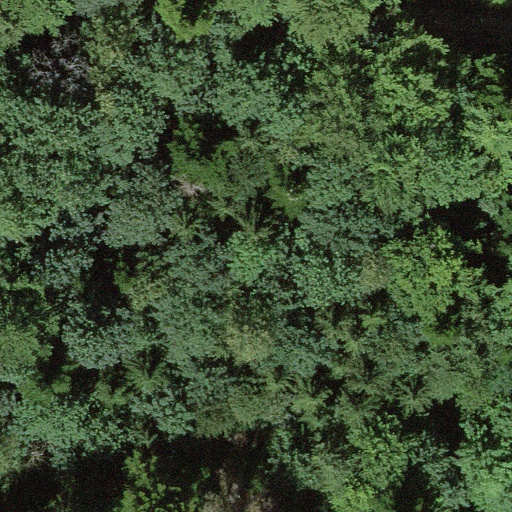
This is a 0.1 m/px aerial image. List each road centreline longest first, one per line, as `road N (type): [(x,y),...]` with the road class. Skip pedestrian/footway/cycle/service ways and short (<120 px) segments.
road 1 (track): [(0,478),(120,467),(511,376)]
road 2 (track): [(0,9),(285,0)]
road 3 (track): [(369,0),(511,20)]
